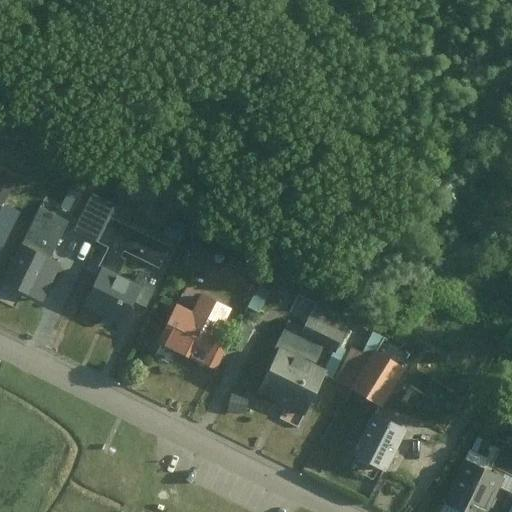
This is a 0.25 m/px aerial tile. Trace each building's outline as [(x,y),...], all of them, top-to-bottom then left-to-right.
[(0,175),(0,202),(6,205),(18,179),(2,172),(0,175)] [(97,232),(159,264),(175,233),(113,201),(97,232)] [(26,239),(53,253),(68,225),(40,211),(26,239)] [(177,260),(206,274),(220,247),(191,233),(177,260)] [(8,279),(40,296),(57,263),(25,246),(8,279)] [(81,301),(129,325),(146,292),(98,268),(81,301)] [(154,341),(199,364),(227,310),(182,287),(154,341)] [(333,359),(350,327),(299,301),(282,334),(333,359)] [(249,394),(299,419),(324,369),(275,343),(249,394)] [(406,426),(381,413),(404,369),(368,350),(342,401),(359,410),(341,447),(385,469),(406,426)] [(492,467),(511,477),(511,450),(502,446),(492,467)] [(449,510),(453,511),(494,511),(508,485),(471,467),(449,510)]
